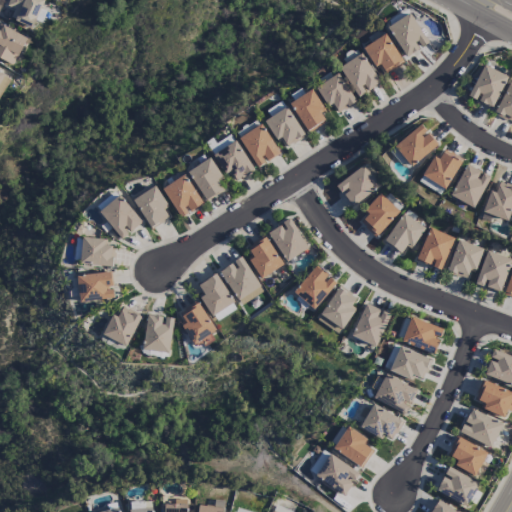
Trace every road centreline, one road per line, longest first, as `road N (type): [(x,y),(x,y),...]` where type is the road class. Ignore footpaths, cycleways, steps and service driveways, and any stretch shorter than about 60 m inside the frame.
road 1 (residential): [(160,272),(438,88),(488,16)]
road 2 (residential): [(511,330),(370,272),(296,184)]
road 3 (residential): [(398,491),(434,437),(479,318)]
